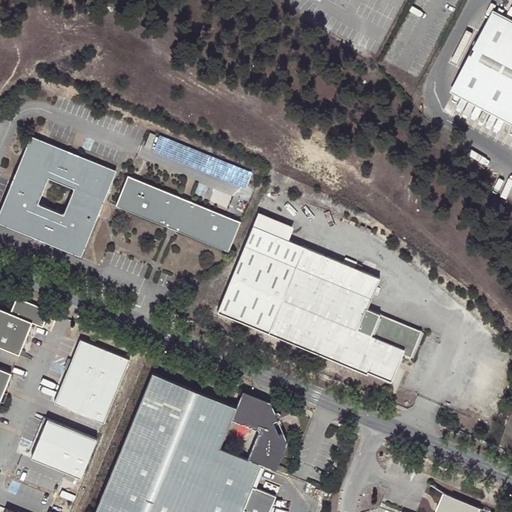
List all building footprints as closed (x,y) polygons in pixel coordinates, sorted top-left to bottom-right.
[(491,21),(511,31),(511,21),(495,12),(491,21)] [(511,31),(491,21),(458,86),(511,113),(511,31)] [(511,113),(458,86),(453,95),(511,125),(511,113)] [(101,208),(118,168),(78,153),(77,157),(68,154),(70,149),(33,134),(16,172),(21,174),(18,183),(13,181),(0,210),(0,220),(34,234),(36,230),(45,233),(43,238),(81,254),(98,215),(94,214),(97,206),(101,208)] [(18,183),(21,174),(16,172),(13,181),(18,183)] [(116,204),(169,225),(171,221),(179,225),(178,229),(230,250),(239,228),(242,221),(190,199),(188,203),(179,200),(181,195),(129,174),(116,204)] [(179,200),(188,203),(190,199),(181,195),(179,200)] [(258,211),(253,224),(287,238),(293,226),(258,211)] [(253,224),(217,311),(366,373),(367,371),(390,381),(402,353),(410,357),(421,331),(366,308),(379,277),(287,238),(253,224)] [(18,349),(28,326),(31,328),(32,324),(43,328),(51,308),(18,296),(11,313),(0,307),(0,347),(19,355),(21,351),(18,349)] [(28,326),(18,349),(21,351),(31,328),(28,326)] [(55,404),(104,424),(131,361),(82,341),(55,404)] [(0,392),(6,378),(9,379),(12,374),(0,368),(0,392)] [(275,435),(264,430),(256,433),(247,456),(220,445),(231,418),(255,427),(278,418),(271,401),(242,389),(235,405),(152,371),(93,511),(240,511),(261,462),(264,464),(276,468),(287,440),(283,430),(275,435)] [(6,378),(0,392),(0,400),(9,379),(6,378)] [(247,456),(256,433),(255,427),(231,418),(220,445),(247,456)] [(255,427),(256,433),(264,430),(275,435),(283,430),(278,418),(255,427)] [(98,440),(48,420),(32,459),(81,479),(98,440)] [(244,511),(264,464),(261,462),(240,511),(244,511)] [(478,511),(480,507),(443,492),(434,511),(407,511),(403,510),(402,511),(478,511)]
